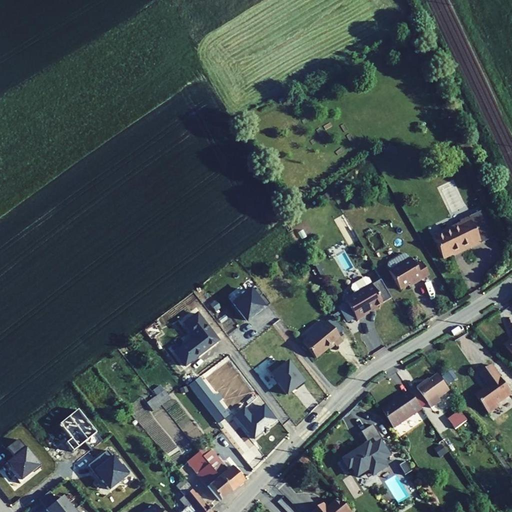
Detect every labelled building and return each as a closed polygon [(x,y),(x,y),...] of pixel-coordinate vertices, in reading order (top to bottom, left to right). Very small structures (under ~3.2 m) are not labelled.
[(392,160),(397,149),(388,145),(383,155),(392,160)] [(332,198),(327,192),(319,197),(323,204),(332,198)] [(350,201),(356,206),(361,198),(355,194),(350,201)] [(482,210),(468,217),(481,243),(495,236),(482,210)] [(481,243),(468,217),(459,221),(460,224),(432,237),(442,259),(453,254),(461,250),(462,252),(481,243)] [(407,255),(403,254),(387,263),(386,267),(389,271),(409,259),(407,255)] [(414,283),(428,275),(421,262),(414,266),(410,259),(388,271),(399,290),(413,281),(414,283)] [(355,318),(357,321),(369,314),(367,311),(372,308),(374,309),(382,304),(368,279),(364,278),(352,285),(351,289),(354,294),(344,299),(346,303),(355,318)] [(262,294),(257,289),(251,293),(249,291),(233,304),(246,321),(256,313),(255,313),(262,307),(256,299),(262,294)] [(269,304),(262,294),(256,299),(262,307),(255,313),(256,313),(256,314),(269,304)] [(355,318),(346,303),(338,308),(347,323),(355,318)] [(332,317),(326,322),(337,335),(343,330),(332,317)] [(337,335),(326,322),(302,343),(315,358),(332,344),(335,347),(342,341),(337,335)] [(487,368),(474,377),(483,389),(471,398),(484,416),(494,409),(493,407),(507,396),(487,368)] [(449,390),(438,374),(424,384),(424,383),(416,388),(419,392),(427,402),(431,408),(440,401),(438,398),(449,390)] [(186,385),(217,423),(229,414),(199,375),(186,385)] [(162,387),(153,394),(160,403),(169,396),(162,387)] [(409,392),(396,401),(397,403),(383,412),(393,429),(421,409),(420,407),(413,396),(409,392)] [(419,392),(413,396),(420,407),(427,402),(419,392)] [(143,402),(151,411),(160,403),(153,394),(143,402)] [(440,401),(431,408),(435,413),(444,406),(440,401)] [(264,403),(248,415),(261,432),(272,422),(276,419),(264,403)] [(102,442),(77,410),(58,425),(77,449),(84,443),(90,451),(102,442)] [(447,419),(455,429),(467,421),(459,411),(447,419)] [(240,422),(253,438),(261,432),(248,415),(240,422)] [(464,440),(475,432),(467,421),(455,429),(464,440)] [(261,432),(263,434),(274,426),(272,422),(261,432)] [(384,442),(373,425),(361,433),(367,442),(368,444),(360,450),(360,451),(340,464),(346,472),(352,468),(358,477),(364,473),(372,468),(376,474),(386,468),(382,462),(392,456),(386,446),(383,447),(381,444),(384,442)] [(196,448),(198,450),(230,491),(245,480),(233,464),(227,468),(216,454),(211,449),(214,446),(208,439),(196,448)] [(20,484),(40,468),(17,440),(5,449),(13,458),(4,465),(20,484)] [(446,453),(441,445),(434,449),(440,458),(446,453)] [(216,454),(227,468),(233,464),(221,449),(216,454)] [(120,466),(107,450),(87,466),(93,473),(95,472),(109,490),(130,473),(122,464),(120,466)] [(186,460),(219,501),(230,491),(198,450),(186,460)] [(304,456),(299,461),(304,467),(309,462),(304,456)] [(157,466),(163,473),(173,465),(167,458),(157,466)] [(368,479),(376,474),(372,468),(364,473),(368,479)] [(183,496),(185,498),(193,491),(184,479),(175,486),(183,496)] [(179,511),(210,511),(209,509),(193,491),(185,498),(183,496),(179,499),(185,506),(178,511),(179,511)] [(47,511),(72,511),(73,511),(62,497),(57,501),(49,492),(39,500),(47,511)] [(350,511),(339,498),(327,509),(323,504),(313,511),(350,511)]
